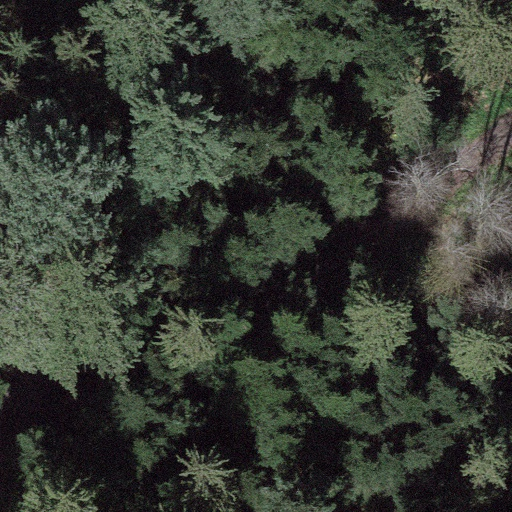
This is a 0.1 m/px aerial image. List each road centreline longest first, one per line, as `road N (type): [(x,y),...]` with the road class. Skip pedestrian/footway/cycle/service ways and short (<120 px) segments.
road 1 (track): [(0,448),(385,221),(511,128)]
road 2 (track): [(202,0),(0,429)]
